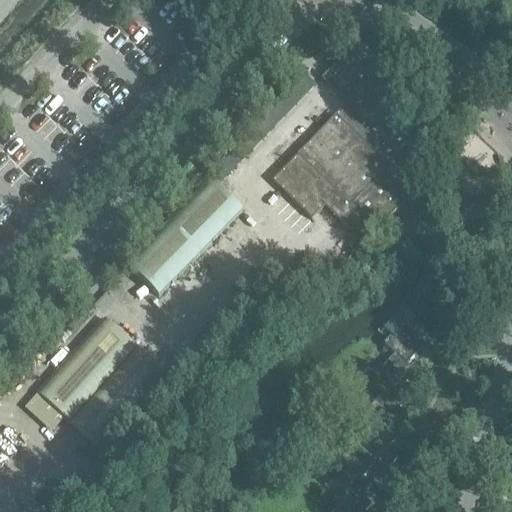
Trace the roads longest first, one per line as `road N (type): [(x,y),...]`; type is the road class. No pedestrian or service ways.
road 1 (unclassified): [(0,333),(321,0)]
road 2 (unknown): [(71,261),(163,326),(285,227)]
road 3 (residential): [(351,0),(481,101),(509,104)]
road 4 (residential): [(511,343),(465,511)]
road 5 (residential): [(509,104),(498,77),(391,0)]
